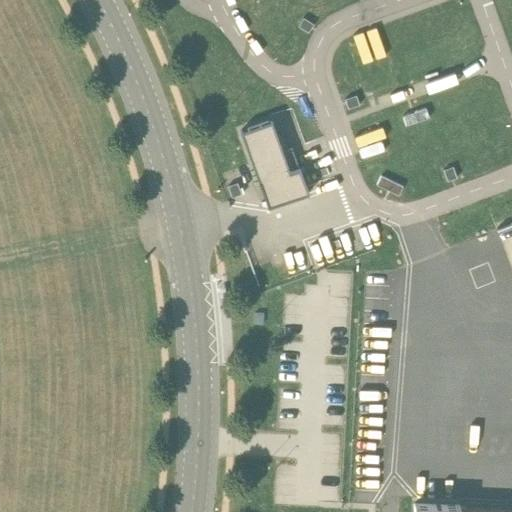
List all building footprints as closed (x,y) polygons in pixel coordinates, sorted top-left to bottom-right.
[(316,22),(305,16),(299,26),(310,32),(316,22)] [(350,109),(362,105),(358,94),(346,98),(350,109)] [(430,117),(427,107),(403,114),(406,125),(430,117)] [(276,120),(245,131),(271,206),(312,192),(303,166),(294,170),(276,120)] [(459,179),(456,166),(444,169),(448,182),(459,179)] [(401,195),(405,185),(383,175),(378,185),(401,195)] [(511,224),(502,228),(511,252),(511,224)] [(467,499),(412,497),(410,511),(511,511),(511,509),(467,508),(467,499)]
